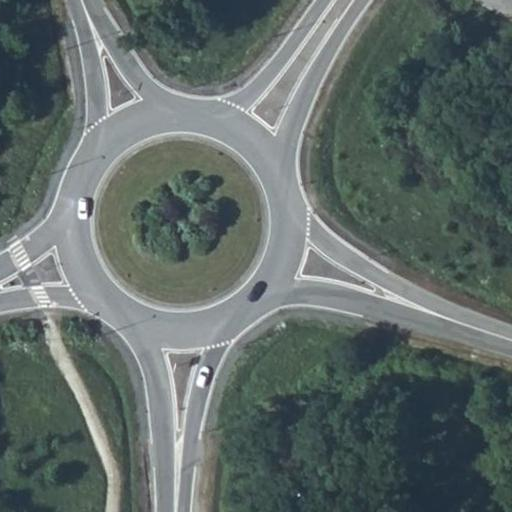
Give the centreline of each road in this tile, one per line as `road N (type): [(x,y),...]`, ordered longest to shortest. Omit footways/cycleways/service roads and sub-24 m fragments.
road 1 (tertiary): [(279,185),(291,130),(324,61),(367,0)]
road 2 (unclassified): [(457,322),(287,219)]
road 3 (unclassified): [(260,297),(457,322)]
road 4 (tertiary): [(177,502),(225,324)]
road 5 (tertiary): [(142,326),(177,502)]
road 6 (tertiary): [(324,0),(278,66),(218,126)]
road 7 (tertiary): [(84,12),(100,154)]
road 8 (tertiary): [(171,119),(84,12)]
